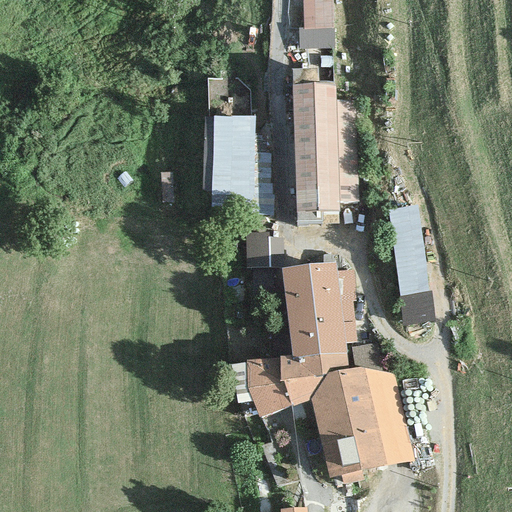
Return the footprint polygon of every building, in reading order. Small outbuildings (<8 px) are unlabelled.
[(301,0),(302,28),(298,28),(298,50),(334,48),(331,0),(301,0)] [(291,69),(296,223),(339,222),(337,212),(340,211),(339,201),(359,201),(355,100),(335,100),(335,82),(319,82),(318,67),(291,69)] [(254,116),(213,115),(213,117),(211,191),(211,208),(253,209),(254,116)] [(202,191),(211,191),(213,117),(204,117),(202,191)] [(417,206),(386,211),(403,326),(434,321),(417,206)] [(268,234),(244,234),(245,269),(283,268),(282,239),(268,239),(268,234)] [(335,263),(280,269),(291,356),(291,358),(346,352),(345,343),(336,271),(335,263)] [(352,270),(336,271),(345,343),(356,341),(352,301),(356,301),(352,270)] [(279,356),(279,359),(280,381),(283,381),(291,405),(310,401),(326,373),(349,368),(346,352),(291,358),(291,356),(279,356)] [(246,360),(247,389),(259,417),(291,405),(283,381),(280,381),(279,359),(246,360)] [(359,367),(349,368),(326,373),(310,401),(329,478),(413,461),(393,375),(359,367)]
